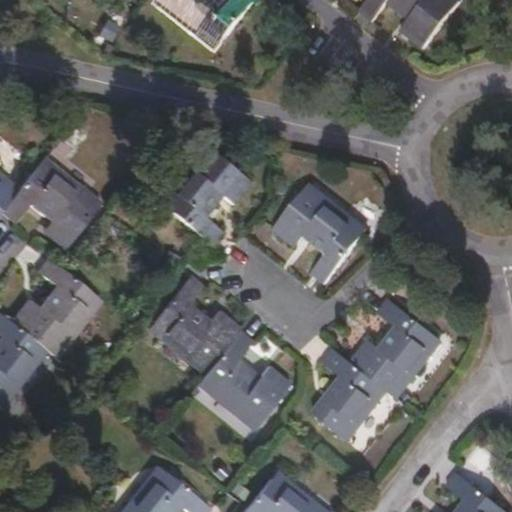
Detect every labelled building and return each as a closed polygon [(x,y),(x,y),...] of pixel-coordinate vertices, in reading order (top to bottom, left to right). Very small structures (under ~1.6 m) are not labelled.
[(217,51),(256,0),(233,0),(232,1),(231,0),(163,0),(159,5),(217,51)] [(368,0),(361,11),(373,20),(387,4),(407,19),(400,29),(424,48),(460,0),(368,0)] [(213,248),(224,234),(207,219),(223,199),(233,207),(249,184),(202,147),(157,204),(213,248)] [(103,205),(45,160),(20,191),(2,215),(16,225),(29,209),(50,225),(42,234),(65,252),(103,205)] [(0,217),(2,215),(20,191),(0,175),(0,217)] [(313,275),(327,286),(369,231),(311,187),(275,232),(298,250),(306,241),(327,257),(313,275)] [(48,354),(58,361),(101,304),(48,263),(38,275),(56,289),(40,310),(27,302),(10,323),(48,354)] [(204,378),(241,332),(243,329),(220,311),(211,322),(191,306),(205,290),(190,278),(147,333),(204,378)] [(389,396),(399,403),(444,343),(389,300),(380,313),(397,328),(381,350),(370,341),(351,364),(389,396)] [(0,316),(0,410),(2,412),(48,354),(10,323),(0,316)] [(204,378),(197,387),(255,433),(291,386),(269,368),(262,378),(240,361),(254,343),(241,332),(204,378)] [(351,364),(333,351),(323,363),(340,379),(313,415),(350,445),(389,396),(351,364)] [(154,468),(119,511),(182,511),(183,511),(184,511),(209,511),(211,511),(154,468)] [(322,511),(275,475),(245,511),(322,511)] [(505,511),(458,475),(448,488),(467,504),(459,511),(505,511)]
